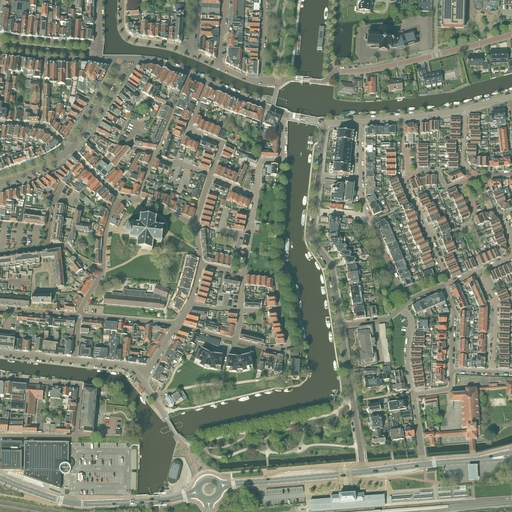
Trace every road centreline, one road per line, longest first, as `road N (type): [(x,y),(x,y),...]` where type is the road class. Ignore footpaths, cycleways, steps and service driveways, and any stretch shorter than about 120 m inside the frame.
road 1 (residential): [(291,79),(320,82),(511,34)]
road 2 (secondary): [(198,492),(77,503),(0,477)]
road 3 (tertiary): [(362,472),(341,325)]
road 4 (secondary): [(218,486),(362,472)]
road 5 (residential): [(75,438),(80,385),(0,377)]
road 6 (tertiary): [(341,325),(331,266),(313,240),(315,211)]
